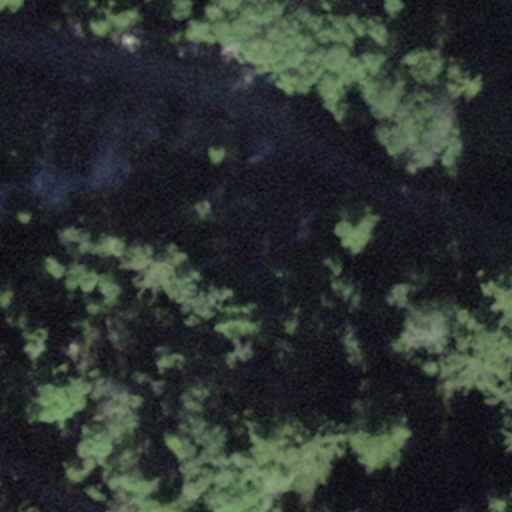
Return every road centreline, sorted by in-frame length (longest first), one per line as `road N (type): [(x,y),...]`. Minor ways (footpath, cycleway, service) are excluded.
road 1 (track): [(0,47),(168,79),(387,186),(511,225)]
road 2 (track): [(111,511),(0,464)]
